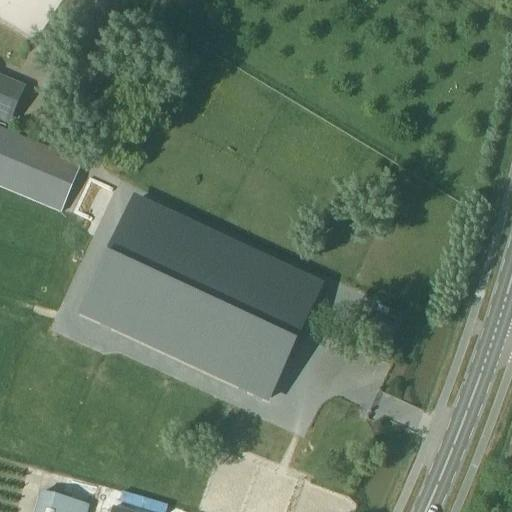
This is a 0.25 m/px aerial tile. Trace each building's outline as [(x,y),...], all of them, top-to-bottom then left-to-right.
[(0,112),(12,85),(0,80),(0,112)] [(0,129),(0,188),(61,215),(82,164),(0,129)] [(136,204),(84,315),(267,400),(318,289),(136,204)] [(305,416),(370,448),(385,418),(319,386),(305,416)] [(91,511),(92,510),(40,496),(36,511),(91,511)] [(143,511),(113,503),(110,511),(143,511)]
